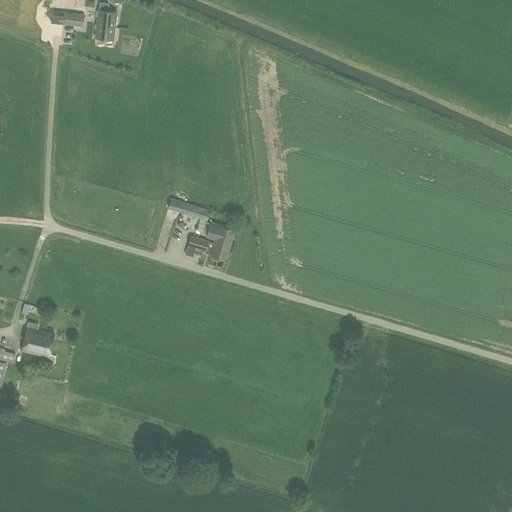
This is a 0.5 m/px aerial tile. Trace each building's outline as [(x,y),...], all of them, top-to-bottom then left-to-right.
[(115,39),(118,11),(108,10),(108,3),(101,2),(97,36),(115,39)] [(62,24),(64,11),(52,10),(51,23),(62,24)] [(62,24),(82,26),(84,14),(64,11),(62,24)] [(171,198),(168,207),(184,212),(183,213),(207,220),(210,210),(171,198)] [(173,210),(162,250),(171,253),(182,213),(173,210)] [(191,236),(188,244),(206,250),(205,252),(226,258),(235,230),(211,222),(206,236),(214,239),(213,243),(191,236)] [(48,356),(54,334),(27,327),(21,349),(48,356)] [(0,358),(14,362),(16,354),(5,350),(5,348),(0,347),(0,358)]
